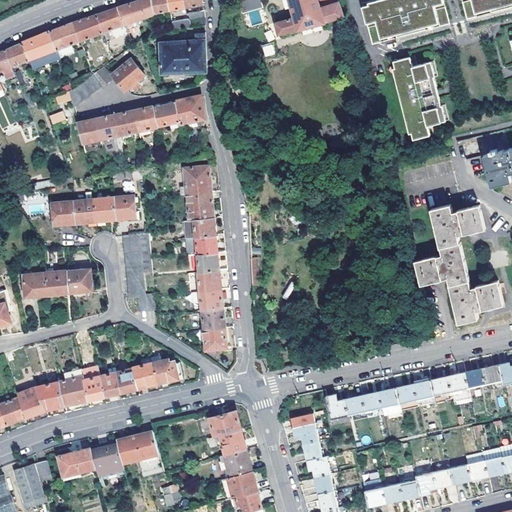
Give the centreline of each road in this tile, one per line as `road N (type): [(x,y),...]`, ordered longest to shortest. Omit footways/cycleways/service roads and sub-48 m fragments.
road 1 (residential): [(212,85),(232,187),(249,382)]
road 2 (residential): [(257,390),(511,336)]
road 3 (residential): [(0,449),(216,389)]
road 4 (residential): [(257,390),(294,511)]
road 5 (residential): [(216,389),(208,367),(119,316)]
road 6 (residential): [(119,316),(0,347)]
